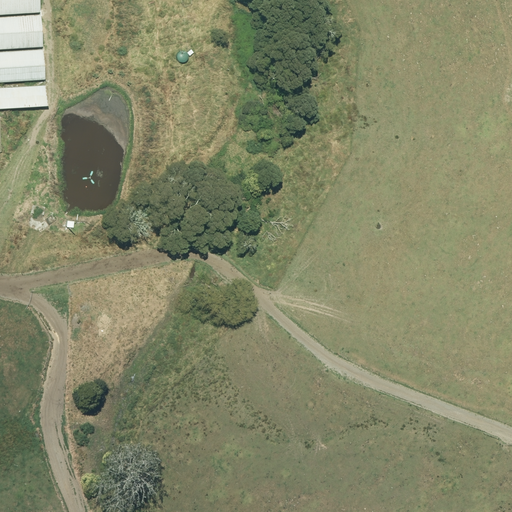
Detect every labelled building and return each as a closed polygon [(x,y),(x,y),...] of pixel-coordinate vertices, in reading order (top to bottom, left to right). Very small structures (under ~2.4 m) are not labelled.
[(0,0),(0,14),(40,12),(39,0),(0,0)] [(0,48),(42,46),(40,15),(0,17),(0,48)] [(0,69),(43,67),(42,50),(0,52),(0,69)] [(0,83),(44,80),(43,67),(0,69),(0,83)] [(45,86),(0,88),(0,110),(46,108),(45,86)]
